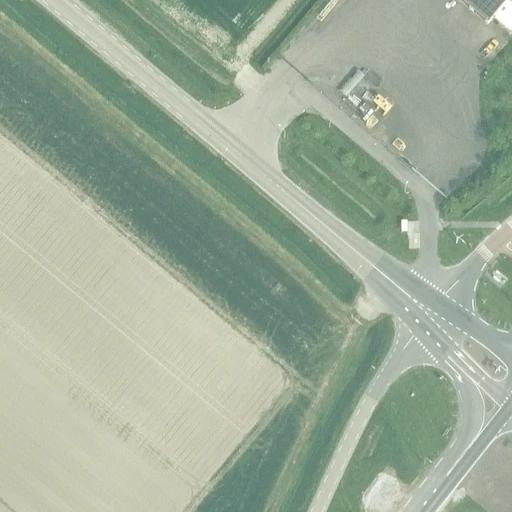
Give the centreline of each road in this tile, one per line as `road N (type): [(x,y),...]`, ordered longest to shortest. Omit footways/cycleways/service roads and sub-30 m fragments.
road 1 (tertiary): [(426,315),(51,0)]
road 2 (unclassified): [(315,511),(354,427),(426,315)]
road 3 (unclassified): [(426,315),(511,226)]
